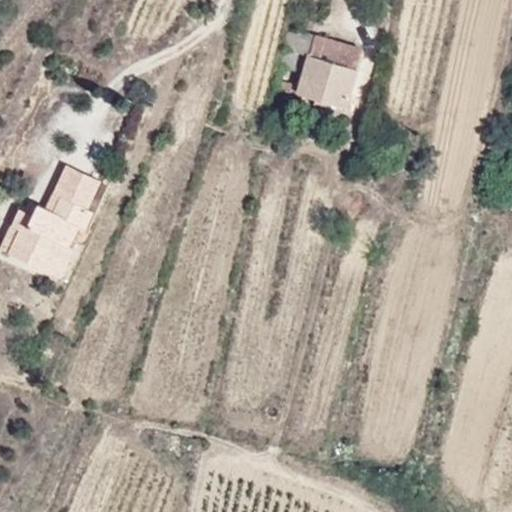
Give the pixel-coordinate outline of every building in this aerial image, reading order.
[(315,41),(319,16),(297,11),(294,36),(315,41)] [(360,91),(370,27),(319,16),(315,41),(308,80),(360,91)] [(393,114),(388,141),(417,146),(420,120),(393,114)] [(81,228),(89,233),(100,211),(108,214),(127,170),(87,151),(71,189),(64,203),(47,195),(41,193),(34,210),(40,214),(28,237),(67,253),(81,228)] [(64,203),(71,189),(52,181),(47,195),(64,203)] [(96,235),(89,233),(81,228),(67,253),(84,260),(96,235)]
